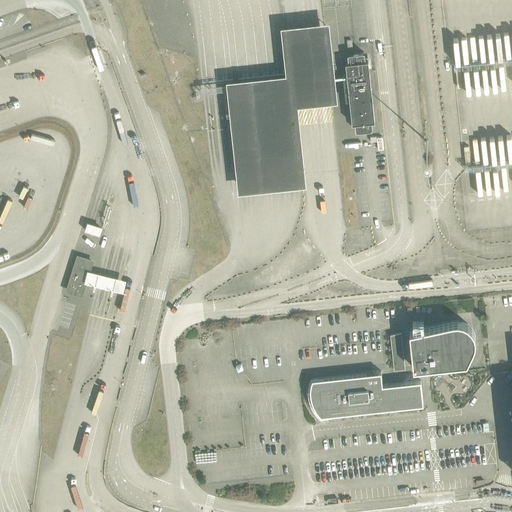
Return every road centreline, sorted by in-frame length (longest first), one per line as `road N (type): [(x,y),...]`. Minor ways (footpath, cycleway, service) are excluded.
road 1 (unknown): [(417,195),(442,154),(422,0)]
road 2 (unknown): [(20,385),(68,230)]
